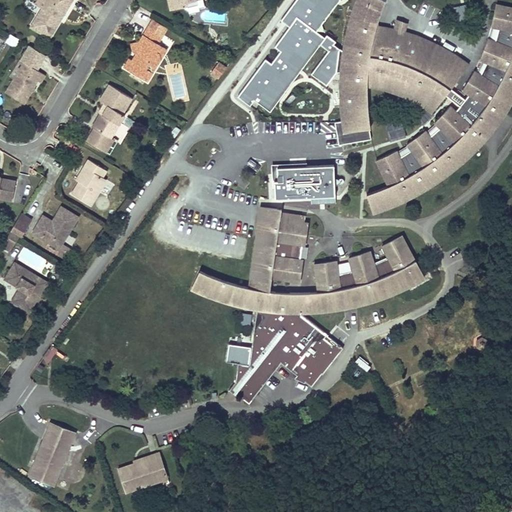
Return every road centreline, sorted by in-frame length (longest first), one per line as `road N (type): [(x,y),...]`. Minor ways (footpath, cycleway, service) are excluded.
road 1 (residential): [(0,403),(171,166),(264,192)]
road 2 (residential): [(0,138),(39,140),(124,0)]
